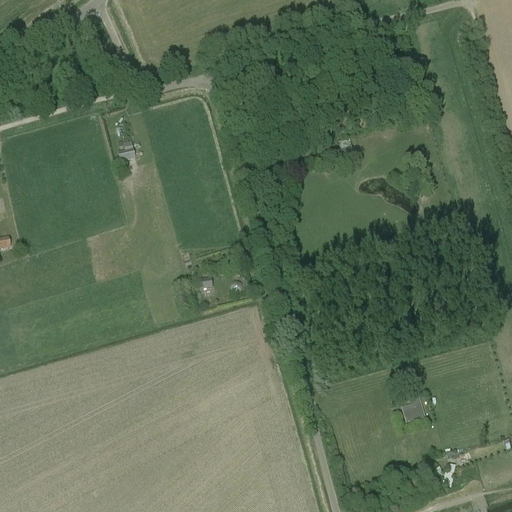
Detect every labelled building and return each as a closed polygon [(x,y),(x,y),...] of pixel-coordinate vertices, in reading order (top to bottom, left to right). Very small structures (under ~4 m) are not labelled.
[(125,153),(118,155),(120,163),(135,159),(131,144),(123,146),(125,153)] [(340,153),(342,161),(354,158),(352,149),(340,153)] [(0,239),(0,250),(10,249),(8,238),(0,239)] [(199,292),(212,290),(211,280),(197,282),(199,292)] [(425,419),(422,408),(419,399),(410,402),(411,406),(401,409),(406,425),(425,419)]
